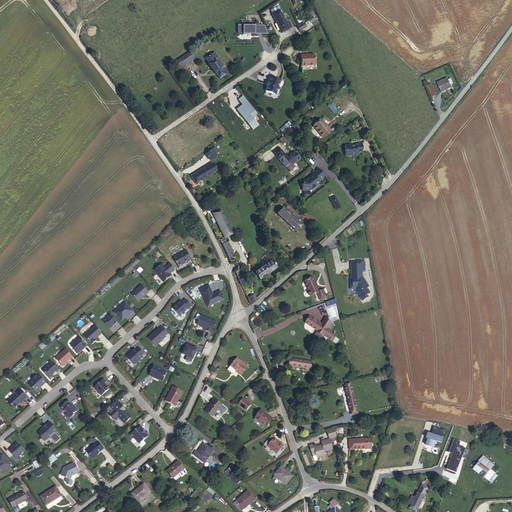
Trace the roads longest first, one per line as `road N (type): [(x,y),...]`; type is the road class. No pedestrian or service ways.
road 1 (unclassified): [(240,316),(401,170),(511,25)]
road 2 (residential): [(310,489),(240,316)]
road 3 (track): [(41,0),(151,138)]
road 4 (residential): [(228,268),(172,289),(104,358)]
road 5 (residential): [(228,268),(151,138)]
road 6 (residential): [(171,433),(221,336),(240,316)]
road 7 (residential): [(104,358),(79,368),(0,439)]
road 8 (residential): [(78,511),(171,433)]
